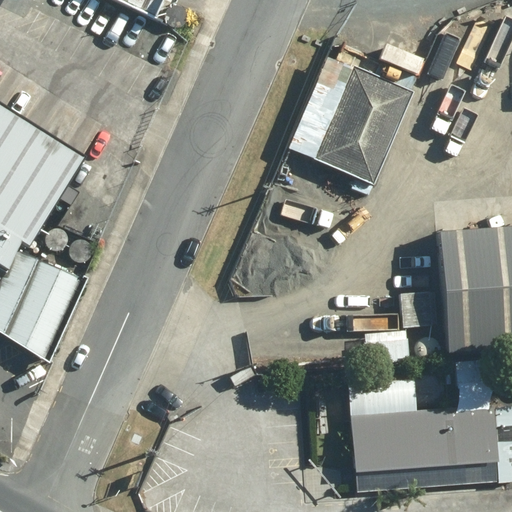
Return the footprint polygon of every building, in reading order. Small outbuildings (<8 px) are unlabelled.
[(118,0),(140,10),(144,0),(118,0)] [(417,89),(357,63),(316,156),(376,182),(417,89)] [(0,329),(27,347),(74,271),(7,236),(8,234),(15,238),(72,147),(0,101),(0,329)] [(511,224),(442,230),(451,349),(511,344),(511,224)] [(438,324),(436,289),(402,290),(404,326),(438,324)] [(504,481),(499,404),(357,413),(362,490),(504,481)]
